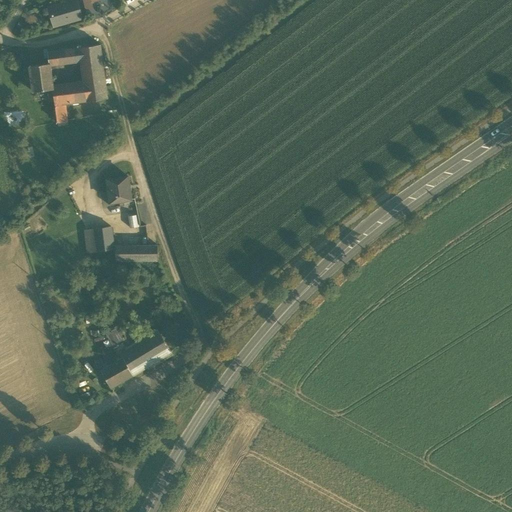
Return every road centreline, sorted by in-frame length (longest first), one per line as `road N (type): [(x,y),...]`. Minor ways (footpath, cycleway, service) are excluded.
road 1 (secondary): [(149,511),(210,404),(316,279),(361,237),(511,129)]
road 2 (residential): [(0,463),(79,442),(98,408),(206,345)]
